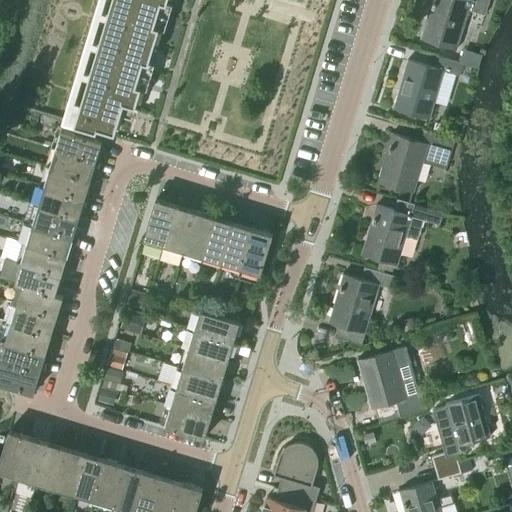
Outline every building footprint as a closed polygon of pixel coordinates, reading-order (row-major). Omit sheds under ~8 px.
[(86,90),(76,122),(97,128),(98,124),(116,129),(124,100),(137,103),(142,85),(140,85),(144,72),(147,59),(151,60),(155,43),(160,27),(157,26),(160,13),(163,0),(165,0),(169,1),(168,0),(112,0),(113,0),(104,30),(95,59),(86,90)] [(457,47),(469,8),(485,13),(489,0),(476,0),(476,1),(472,0),(432,0),(421,37),(457,47)] [(460,74),(464,62),(441,55),(437,66),(408,57),(393,106),(430,117),(444,70),(460,74)] [(5,120),(5,123),(5,125),(7,126),(8,126),(10,127),(12,128),(15,129),(17,129),(18,127),(18,125),(19,124),(19,122),(19,121),(18,120),(18,116),(18,115),(18,114),(17,113),(13,112),(12,112),(11,112),(11,113),(11,116),(10,116),(9,117),(8,116),(7,117),(8,117),(8,118),(7,118),(7,119),(5,120)] [(57,146),(97,158),(103,139),(63,127),(57,146)] [(414,190),(423,161),(446,168),(455,138),(425,129),(422,140),(393,131),(378,179),(414,190)] [(51,166),(91,178),(97,158),(57,146),(51,166)] [(45,185),(85,197),(91,178),(51,166),(45,185)] [(39,204),(79,216),(85,197),(45,185),(39,204)] [(165,243),(177,204),(156,197),(144,237),(165,243)] [(398,263),(407,235),(418,238),(424,218),(439,223),(443,211),(409,201),(405,211),(376,203),(362,252),(398,263)] [(33,223),(74,235),(79,216),(39,204),(33,223)] [(177,204),(165,243),(183,249),(196,209),(177,204)] [(196,209),(183,249),(203,255),(215,215),(196,209)] [(215,215),(203,255),(222,261),(234,221),(215,215)] [(234,221),(222,261),(241,267),(253,227),(234,221)] [(27,242),(68,254),(74,235),(33,223),(27,242)] [(253,227),(241,267),(261,273),(273,233),(253,227)] [(22,261),(62,274),(68,254),(27,242),(22,261)] [(62,274),(22,261),(16,280),(23,282),(56,293),(62,274)] [(329,320),(341,324),(338,337),(362,343),(379,283),(395,288),(399,275),(376,269),(373,280),(343,271),(329,320)] [(17,302),(58,314),(63,295),(56,293),(23,282),(17,302)] [(131,287),(127,302),(142,306),(146,292),(131,287)] [(11,321),(52,334),(58,314),(17,302),(11,321)] [(195,329),(234,341),(240,320),(201,308),(195,329)] [(127,310),(121,326),(140,332),(146,316),(127,310)] [(404,326),(404,329),(405,329),(407,329),(408,329),(409,329),(411,328),(412,328),(413,327),(414,325),(413,324),(413,322),(413,321),(412,320),(412,319),(409,319),(408,321),(407,322),(407,323),(406,325),(404,326)] [(5,340),(46,353),(52,334),(11,321),(5,340)] [(189,348),(228,359),(234,341),(195,329),(189,348)] [(112,345),(128,350),(131,341),(115,336),(112,345)] [(0,356),(0,359),(40,372),(46,353),(5,340),(0,356)] [(406,344),(361,357),(369,386),(366,387),(371,407),(375,406),(379,421),(427,408),(423,391),(420,392),(406,344)] [(128,350),(112,345),(107,363),(122,367),(126,350),(128,351),(128,350)] [(183,367),(222,379),(228,359),(189,348),(183,367)] [(40,372),(0,359),(0,381),(34,392),(40,372)] [(177,386),(216,398),(222,379),(183,367),(177,386)] [(171,405),(211,417),(216,398),(177,386),(171,405)] [(446,405),(434,409),(445,447),(457,443),(457,444),(490,435),(478,393),(446,402),(446,405)] [(211,417),(171,405),(165,425),(205,437),(211,417)] [(0,469),(17,475),(29,435),(9,429),(0,458),(0,469)] [(29,435),(17,475),(36,480),(48,441),(29,435)] [(48,441),(36,480),(56,486),(68,447),(48,441)] [(279,455),(274,473),(281,476),(278,487),(316,498),(320,485),(313,483),(318,466),(318,464),(319,462),(319,460),(319,458),(318,456),(318,454),(317,453),(316,451),(315,449),(314,447),(313,446),(311,445),(309,444),(308,443),(306,442),(304,441),(301,441),(299,441),(297,441),(294,442),(292,443),(289,444),(287,445),(285,447),(284,449),(282,450),(281,452),(279,455)] [(68,447),(56,486),(75,492),(86,453),(68,447)] [(435,467),(458,460),(455,449),(431,455),(435,467)] [(86,453),(75,492),(94,498),(106,459),(86,453)] [(106,459),(94,498),(113,504),(125,465),(106,459)] [(458,460),(435,467),(438,478),(461,471),(458,460)] [(125,465),(113,504),(132,510),(144,470),(125,465)] [(144,470),(132,510),(140,511),(152,511),(164,476),(144,470)] [(164,476),(152,511),(174,511),(183,482),(164,476)] [(406,511),(441,511),(432,479),(400,489),(406,511)] [(183,482),(174,511),(195,511),(203,488),(183,482)] [(312,511),(316,498),(278,487),(275,496),(267,494),(261,511),(312,511)]
